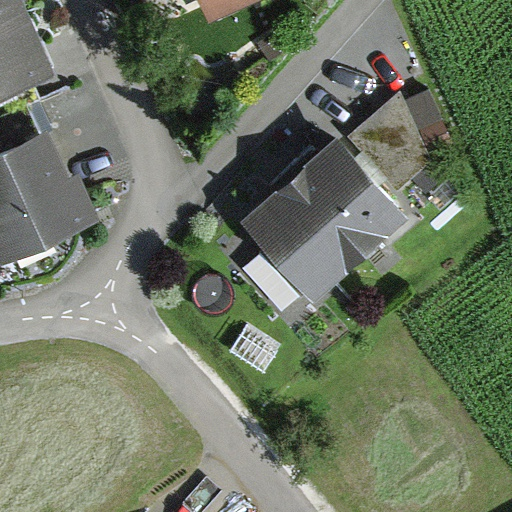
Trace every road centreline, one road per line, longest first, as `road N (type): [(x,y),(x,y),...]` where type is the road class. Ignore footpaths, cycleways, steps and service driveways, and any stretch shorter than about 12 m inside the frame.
road 1 (residential): [(170,214),(362,0)]
road 2 (residential): [(284,511),(166,369),(94,310)]
road 3 (residential): [(75,0),(170,214)]
road 4 (residential): [(94,310),(170,214)]
